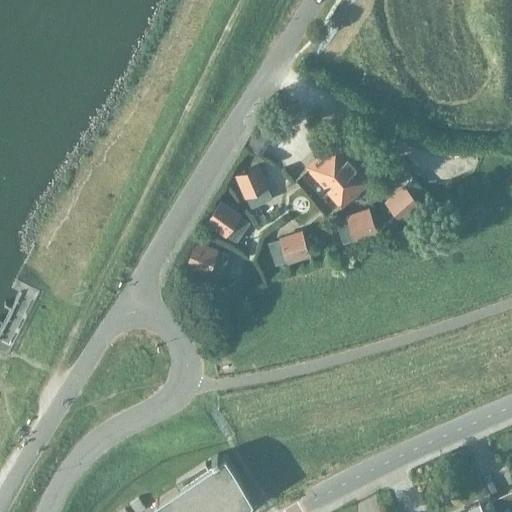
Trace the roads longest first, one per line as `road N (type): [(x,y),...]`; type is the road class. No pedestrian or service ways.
road 1 (unclassified): [(46,511),(96,440),(181,387),(184,364),(170,336),(127,304)]
road 2 (residential): [(127,304),(262,79)]
road 3 (tertiary): [(297,511),(511,406)]
road 4 (unclassified): [(0,503),(127,304)]
